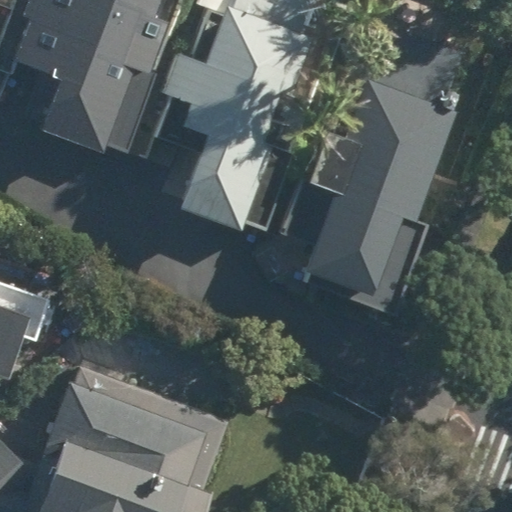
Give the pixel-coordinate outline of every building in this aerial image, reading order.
[(14,0),(10,12),(0,37),(0,126),(90,161),(95,149),(121,158),(123,153),(136,120),(164,44),(148,37),(161,0),(14,0)] [(261,160),(322,0),(208,0),(207,5),(194,0),(181,0),(164,44),(136,120),(193,142),(162,224),(225,248),(232,230),(256,239),(283,168),(261,160)] [(329,167),(290,152),(283,168),(256,239),(250,255),(261,272),(255,288),(298,304),(304,288),(398,324),(417,274),(410,272),(428,226),(408,218),(446,117),(361,85),(329,167)] [(0,374),(13,342),(22,346),(40,300),(0,283),(0,374)] [(163,395),(178,355),(120,332),(105,372),(72,359),(29,467),(0,430),(0,511),(195,511),(232,423),(163,395)]
